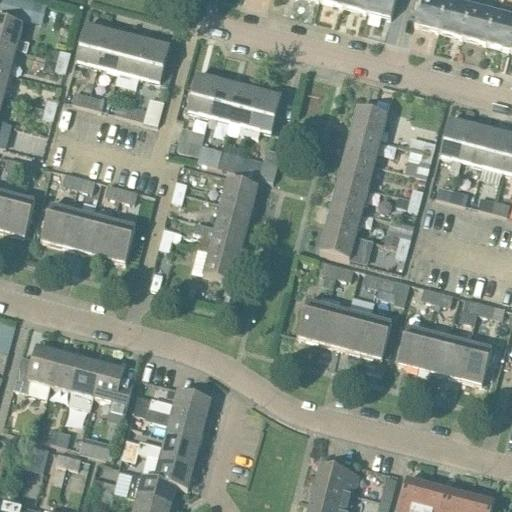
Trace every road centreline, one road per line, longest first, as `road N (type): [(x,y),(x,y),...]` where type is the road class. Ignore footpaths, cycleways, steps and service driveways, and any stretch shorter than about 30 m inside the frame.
road 1 (residential): [(511,101),(194,20),(199,0)]
road 2 (residential): [(511,470),(317,420),(243,381)]
road 3 (residential): [(243,381),(182,350),(0,300)]
road 4 (residential): [(223,511),(213,495),(243,381)]
